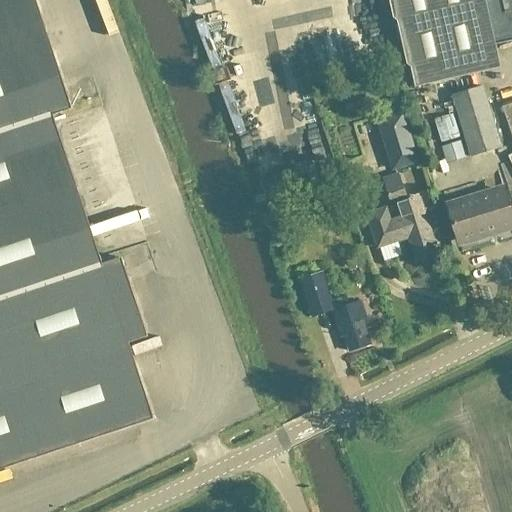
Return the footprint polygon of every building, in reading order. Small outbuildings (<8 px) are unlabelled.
[(0,0),(0,473),(151,422),(126,346),(145,340),(119,262),(101,268),(51,119),(70,112),(32,0),(0,0)] [(511,0),(386,0),(391,21),(395,24),(405,67),(409,71),(413,90),(475,76),(469,53),(493,49),(511,44),(511,0)] [(292,58),(296,71),(311,67),(307,53),(292,58)] [(377,85),(361,90),(365,102),(380,97),(377,85)] [(481,90),(450,99),(468,160),(498,151),(481,90)] [(504,91),(486,96),(489,106),(507,101),(504,91)] [(412,128),(429,122),(424,107),(407,112),(412,128)] [(510,143),(511,147),(511,107),(498,112),(510,143)] [(417,165),(402,114),(374,122),(390,174),(411,167),(417,165)] [(511,162),(508,147),(498,150),(508,187),(511,185),(511,162)] [(398,175),(381,180),(389,204),(406,199),(398,175)] [(511,223),(503,192),(446,209),(456,242),(511,225),(511,223)] [(401,222),(388,225),(384,212),(366,217),(376,250),(407,241),(415,265),(435,259),(421,213),(416,215),(413,203),(397,208),(401,222)] [(320,273),(297,280),(309,321),(330,314),(338,340),(342,339),(347,354),(369,347),(364,333),(368,332),(359,303),(346,307),(344,298),(330,303),(320,273)] [(253,405),(227,417),(231,426),(257,414),(253,405)]
